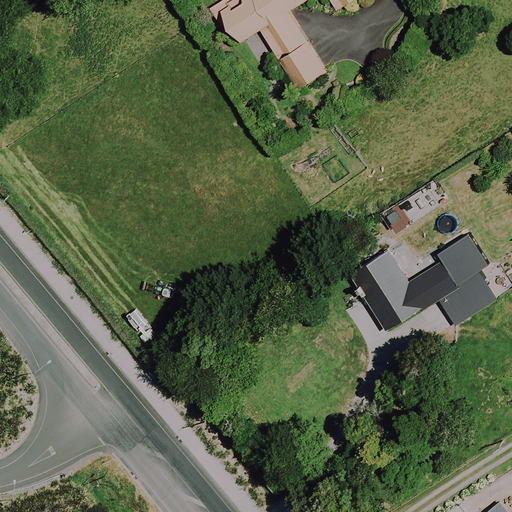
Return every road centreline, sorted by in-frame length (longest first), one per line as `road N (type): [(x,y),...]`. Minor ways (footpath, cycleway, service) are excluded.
road 1 (residential): [(0,246),(129,402)]
road 2 (tertiary): [(97,408),(0,293)]
